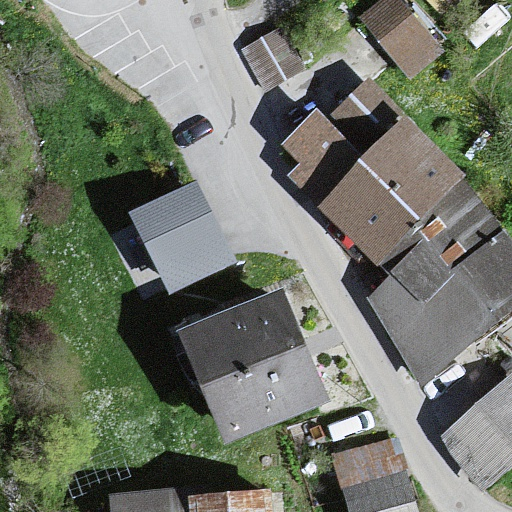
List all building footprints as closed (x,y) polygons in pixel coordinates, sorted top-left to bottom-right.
[(418,0),(386,0),(373,11),(422,70),(455,43),(418,0)] [(286,24),(247,47),(274,93),(313,69),(286,24)] [(401,158),(344,114),(307,145),(322,162),(306,173),(414,283),(395,302),(441,384),(511,327),(511,214),(489,191),(503,173),(432,117),(401,158)] [(197,182),(130,216),(172,297),(239,263),(197,182)] [(284,293),(185,337),(229,434),(328,390),(284,293)] [(511,480),(511,371),(451,428),(506,486),(511,480)] [(202,511),(200,485),(123,492),(125,511),(202,511)] [(288,511),(286,488),(207,496),(208,511),(288,511)] [(382,511),(376,490),(312,508),(313,511),(382,511)]
